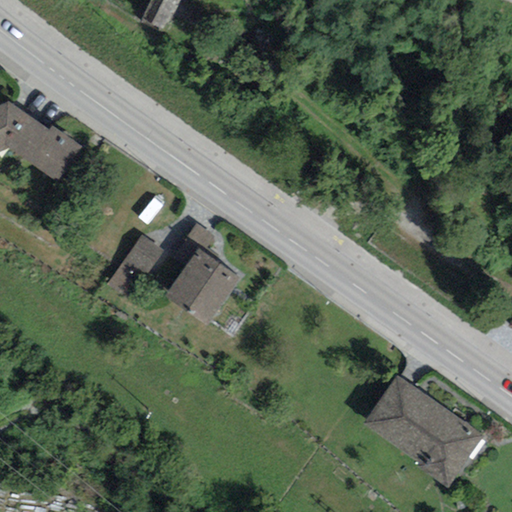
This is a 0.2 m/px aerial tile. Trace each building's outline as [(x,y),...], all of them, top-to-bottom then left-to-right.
[(149,0),(142,15),(164,27),(178,0),(149,0)] [(13,108),(0,115),(0,165),(14,159),(65,190),(87,153),(13,108)] [(163,249),(141,235),(126,258),(148,272),(163,249)] [(242,275),(188,240),(158,287),(211,322),(242,275)] [(490,442),(402,379),(366,429),(455,491),(490,442)]
